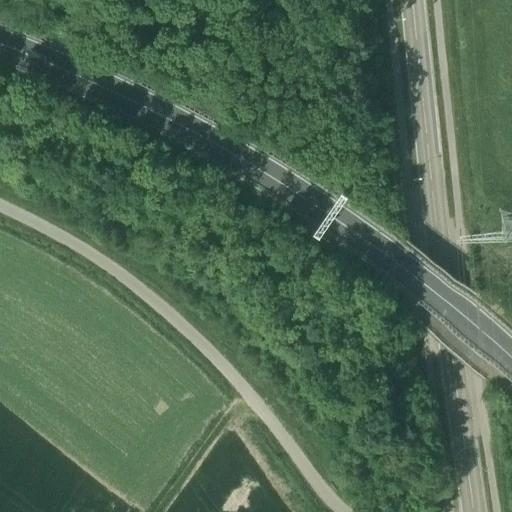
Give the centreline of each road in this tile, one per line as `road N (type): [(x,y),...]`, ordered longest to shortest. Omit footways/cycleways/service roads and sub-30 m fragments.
road 1 (motorway): [(0,39),(241,153),(408,267),(511,354)]
road 2 (secondary): [(473,511),(411,0)]
road 3 (unclassified): [(0,206),(111,267),(241,387)]
road 4 (unclassified): [(345,511),(241,387)]
road 5 (track): [(154,511),(241,387)]
